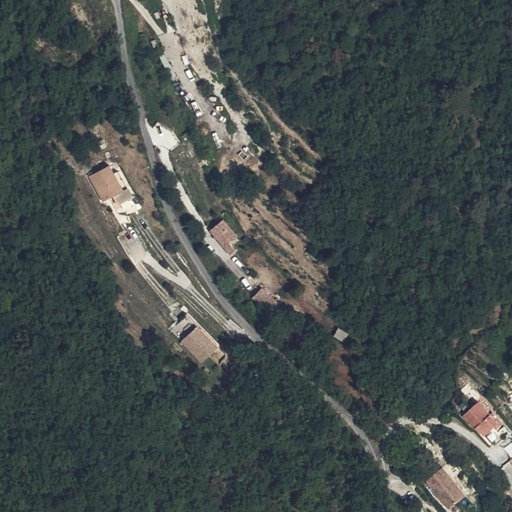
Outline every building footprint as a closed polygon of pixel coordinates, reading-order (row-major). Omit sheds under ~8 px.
[(118,181),(124,178),(118,170),(98,181),(115,207),(129,198),(118,181)] [(124,178),(118,181),(129,198),(115,207),(121,215),(140,202),(124,178)] [(231,240),(218,226),(210,232),(227,255),(232,251),(226,244),(231,240)] [(258,289),(248,299),(264,319),(276,307),(258,289)] [(203,360),(219,345),(187,313),(172,328),(183,339),(203,360)] [(469,432),(484,421),(468,400),(451,413),(459,424),(461,422),(469,432)] [(511,457),(508,451),(495,458),(508,482),(511,480),(511,457)] [(453,489),(431,460),(412,473),(436,502),(453,489)]
